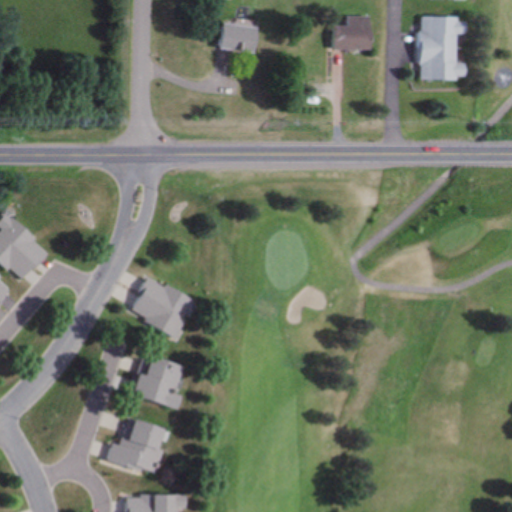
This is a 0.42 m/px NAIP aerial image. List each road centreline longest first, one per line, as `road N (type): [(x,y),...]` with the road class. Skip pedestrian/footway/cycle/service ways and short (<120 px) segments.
road 1 (secondary): [(511,150),(0,149)]
road 2 (residential): [(0,417),(44,378),(102,292),(135,210),(143,149)]
road 3 (residential): [(43,478),(76,465),(118,343)]
road 4 (residential): [(143,149),(144,0)]
road 5 (residential): [(102,292),(56,272),(0,337)]
